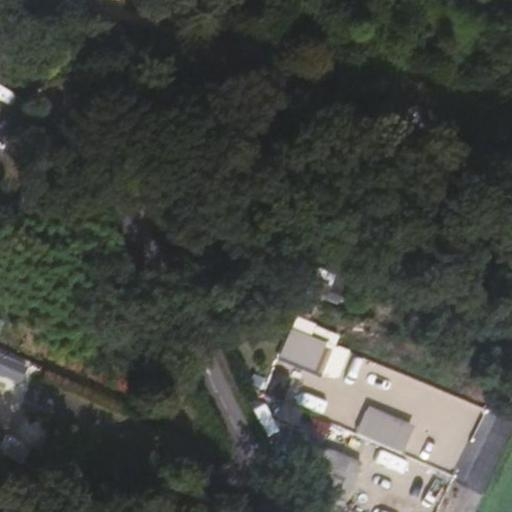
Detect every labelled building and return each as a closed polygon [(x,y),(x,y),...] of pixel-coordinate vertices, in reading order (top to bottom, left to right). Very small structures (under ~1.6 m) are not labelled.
[(339,302),(348,279),(295,257),(286,281),(339,302)] [(322,372),(333,348),(288,329),(278,353),(322,372)] [(299,428),(306,410),(282,400),(275,418),(299,428)] [(400,452),(411,425),(363,407),(353,433),(400,452)] [(312,415),(304,434),(322,442),(330,422),(312,415)] [(344,503),(362,460),(325,445),(307,488),(344,503)]
